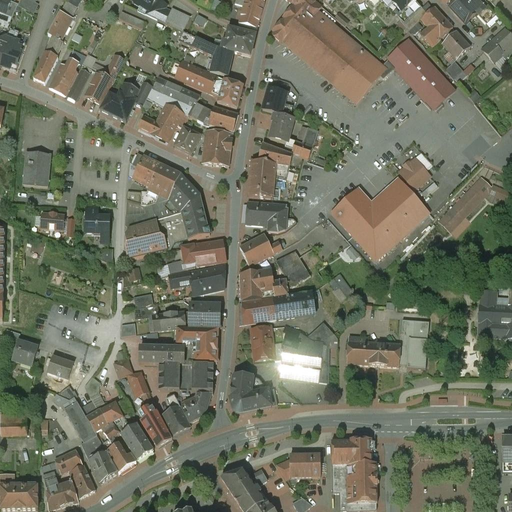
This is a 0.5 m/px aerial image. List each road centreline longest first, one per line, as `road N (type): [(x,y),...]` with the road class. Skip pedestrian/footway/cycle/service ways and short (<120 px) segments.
road 1 (residential): [(236,187),(234,318),(213,446)]
road 2 (residential): [(131,141),(112,338),(80,375)]
road 3 (residential): [(275,0),(236,187)]
road 4 (secondary): [(213,446),(320,422),(391,424)]
road 5 (secondary): [(213,446),(95,511)]
road 6 (unknown): [(84,118),(123,0)]
road 7 (residential): [(21,88),(131,141)]
road 8 (secondary): [(391,424),(511,421)]
